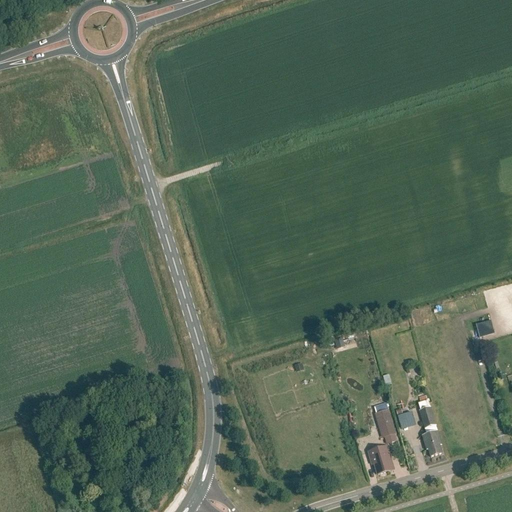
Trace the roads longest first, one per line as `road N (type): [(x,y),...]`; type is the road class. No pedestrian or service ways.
road 1 (primary): [(196,496),(212,443),(213,399),(113,60)]
road 2 (tertiary): [(312,511),(511,451)]
